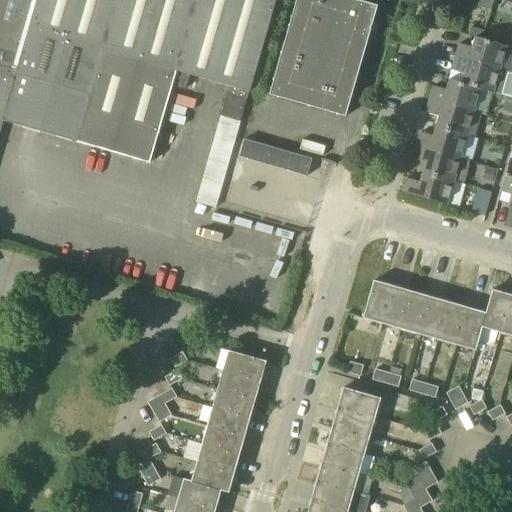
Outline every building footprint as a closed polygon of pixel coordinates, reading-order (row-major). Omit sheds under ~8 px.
[(227,94),(221,116),(241,122),(247,99),(248,100),(276,0),(0,0),(0,130),(3,121),(150,162),(172,86),(186,90),(191,74),(231,86),(228,94),(227,94)] [(355,0),(297,0),(269,95),(346,117),(378,6),(355,0)] [(479,0),(478,7),(491,11),(493,0),(479,0)] [(482,39),(485,31),(472,27),(469,36),(475,37),(482,39)] [(460,44),(456,56),(511,72),(511,70),(511,47),(505,46),(482,39),(475,37),(472,48),(460,44)] [(462,84),(478,89),(500,95),(511,98),(511,72),(456,56),(452,70),(465,74),(462,83),(462,84)] [(434,87),(430,99),(472,111),(478,89),(462,84),(462,83),(449,80),(446,90),(434,87)] [(489,116),(472,111),(430,99),(426,113),(439,116),(436,125),(466,134),(476,137),(482,114),(489,117),(489,116)] [(494,117),(490,131),(507,136),(511,122),(494,117)] [(420,133),(417,145),(460,158),(466,134),(436,125),(433,136),(420,133)] [(312,159),(245,140),(240,157),(307,177),(312,160),(312,159)] [(470,161),(460,158),(417,145),(413,159),(426,163),(423,172),(454,181),(464,184),(470,161)] [(511,160),(510,160),(501,191),(511,194),(508,207),(511,207),(511,160)] [(447,205),(454,181),(423,172),(420,182),(407,179),(403,192),(447,205)] [(203,179),(200,190),(220,196),(223,185),(203,179)] [(472,212),(485,216),(492,193),(479,189),(472,212)] [(382,324),(393,286),(374,281),(363,318),(382,324)] [(401,329),(412,292),(393,286),(382,324),(401,329)] [(501,333),(511,296),(493,290),(486,313),(482,328),(501,333)] [(420,335),(430,297),(412,292),(401,329),(420,335)] [(511,336),(511,295),(511,296),(501,333),(511,336)] [(438,340),(449,303),(430,297),(420,335),(438,340)] [(457,345),(468,308),(449,303),(438,340),(457,345)] [(486,313),(468,308),(457,345),(476,351),(482,328),(486,313)] [(261,381),(266,362),(229,351),(223,370),(261,381)] [(171,359),(176,368),(188,361),(183,352),(171,359)] [(348,373),(360,377),(364,367),(351,363),(348,373)] [(391,367),(390,374),(400,377),(402,370),(391,367)] [(256,400),(261,381),(223,370),(218,389),(256,400)] [(388,374),(387,373),(377,370),(376,370),(373,380),(385,384),(388,374)] [(166,378),(171,386),(182,379),(177,371),(166,378)] [(390,374),(388,374),(385,384),(398,388),(401,377),(400,377),(390,374)] [(422,395),(425,384),(413,381),(410,391),(422,395)] [(422,395),(435,398),(438,388),(425,384),(422,395)] [(451,402),(463,395),(459,387),(447,394),(451,402)] [(338,407),(375,418),(381,399),(343,388),(338,407)] [(160,396),(165,404),(177,397),(172,389),(160,396)] [(250,418),(256,400),(218,389),(213,407),(250,418)] [(463,395),(451,402),(456,410),(468,404),(463,395)] [(172,416),(165,404),(160,396),(148,402),(160,423),(172,416)] [(500,406),(497,400),(485,407),(486,409),(488,412),(493,421),(505,414),(500,406)] [(486,409),(485,407),(482,401),(470,407),(474,415),(486,409)] [(245,437),(250,418),(213,407),(207,426),(245,437)] [(370,437),(375,418),(338,407),(332,426),(370,437)] [(435,422),(447,415),(443,407),(430,414),(435,422)] [(150,432),(155,441),(166,434),(162,426),(150,432)] [(240,455),(245,437),(207,426),(202,445),(240,455)] [(365,455),(370,437),(332,426),(327,444),(365,455)] [(425,432),(430,441),(442,434),(437,426),(425,432)] [(79,427),(76,438),(95,444),(99,433),(79,427)] [(145,451),(149,459),(161,453),(157,444),(145,451)] [(359,474),(365,455),(327,444),(322,463),(359,474)] [(420,451),(425,459),(436,452),(432,444),(420,451)] [(234,474),(240,455),(202,445),(197,463),(234,474)] [(144,478),(156,471),(151,463),(139,469),(144,478)] [(229,493),(234,474),(197,463),(192,481),(191,482),(221,490),(221,491),(229,493)] [(354,492),(359,474),(322,463),(316,482),(354,492)] [(417,473),(426,489),(438,483),(427,463),(415,469),(417,473)] [(156,471),(144,478),(149,486),(161,480),(156,471)] [(433,501),(426,489),(417,473),(407,480),(410,487),(409,488),(416,500),(420,508),(433,501)] [(191,482),(192,481),(184,479),(178,498),(216,509),(221,491),(221,490),(191,482)] [(316,482),(311,500),(349,511),(349,510),(354,511),(364,511),(369,497),(354,492),(316,482)] [(402,486),(400,496),(405,506),(416,500),(409,488),(402,486)] [(129,504),(139,507),(143,495),(133,491),(129,504)] [(215,511),(216,509),(178,498),(174,511),(215,511)] [(348,511),(349,511),(311,500),(307,511),(348,511)] [(416,500),(405,506),(404,506),(407,511),(422,511),(420,508),(416,500)]
